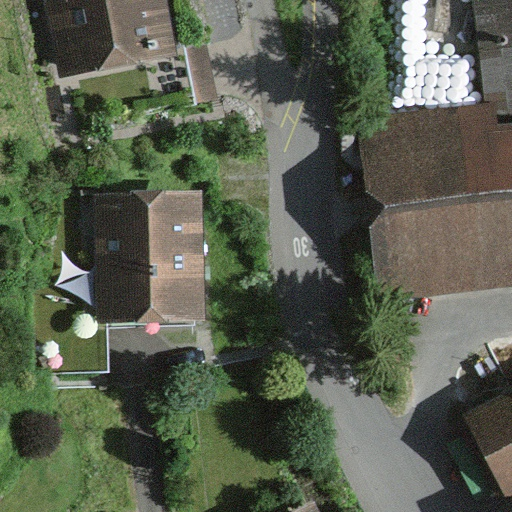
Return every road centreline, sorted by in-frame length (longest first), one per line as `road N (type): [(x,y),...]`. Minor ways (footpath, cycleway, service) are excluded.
road 1 (residential): [(317,133),(307,241),(317,323),(343,399),(403,511)]
road 2 (residential): [(257,0),(284,103),(317,133)]
road 3 (residential): [(333,0),(317,133)]
